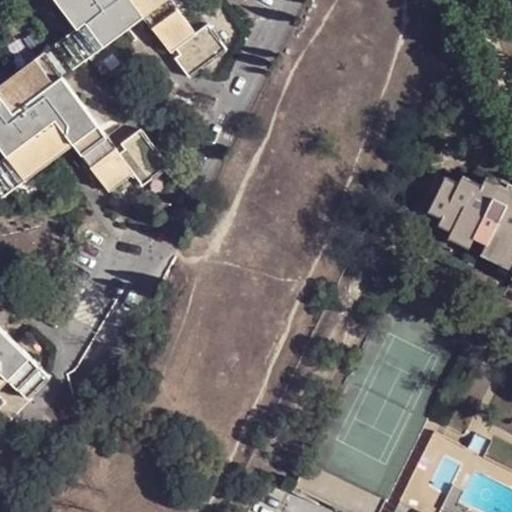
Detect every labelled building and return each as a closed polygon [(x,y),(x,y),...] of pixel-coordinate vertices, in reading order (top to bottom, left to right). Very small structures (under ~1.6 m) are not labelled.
[(57,0),(78,28),(0,84),(0,145),(7,155),(0,159),(0,199),(75,144),(110,191),(135,174),(145,187),(170,169),(142,132),(123,146),(127,152),(122,155),(69,85),(151,26),(178,61),(184,57),(188,63),(182,67),(197,86),(234,58),(209,25),(197,33),(172,0),(57,0)] [(449,177),(433,210),(460,225),(457,235),(475,243),(480,233),(495,241),(491,251),(511,261),(511,187),(505,185),(498,190),(467,177),(463,185),(449,177)] [(0,302),(8,295),(0,287),(0,390),(10,381),(20,390),(41,367),(0,326),(0,302)] [(41,367),(20,390),(29,399),(51,377),(41,367)] [(310,456),(297,484),(352,511),(382,511),(392,495),(310,456)] [(447,497),(441,511),(442,511),(468,511),(470,509),(459,503),(465,491),(453,485),(447,497)] [(403,498),(395,511),(412,511),(416,505),(403,498)]
